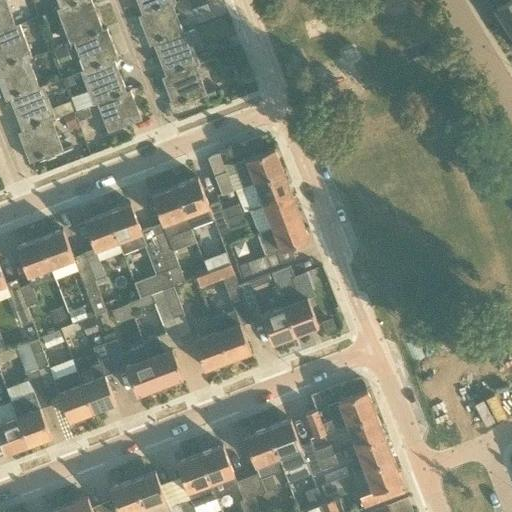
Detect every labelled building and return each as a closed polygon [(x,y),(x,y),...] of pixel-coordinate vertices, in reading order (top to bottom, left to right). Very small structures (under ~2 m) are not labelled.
[(15,25),(4,0),(0,0),(0,32),(20,25),(20,23),(15,25)] [(57,11),(86,0),(57,0),(60,7),(56,8),(57,11)] [(69,41),(103,28),(91,0),(86,0),(57,11),(69,41)] [(146,35),(179,22),(172,3),(176,2),(175,0),(136,0),(142,14),(138,15),(146,35)] [(206,0),(191,0),(188,1),(194,18),(211,11),(206,0)] [(511,33),(511,31),(511,0),(509,0),(496,8),(503,19),(500,21),(506,32),(510,30),(511,33)] [(183,31),(179,22),(146,35),(149,45),(153,43),(163,69),(196,56),(186,30),(183,31)] [(0,67),(32,55),(20,25),(0,32),(0,67)] [(118,57),(106,27),(103,28),(69,41),(70,43),(73,42),(83,68),(79,70),(80,72),(114,59),(118,57)] [(66,45),(53,50),(59,63),(71,58),(66,45)] [(208,52),(197,57),(199,63),(211,58),(208,52)] [(39,87),(28,59),(33,58),(32,55),(0,67),(0,85),(6,100),(43,86),(43,85),(39,87)] [(173,107),(207,94),(195,65),(199,64),(196,56),(163,69),(165,75),(162,77),(173,107)] [(92,102),(126,89),(114,59),(80,72),(92,102)] [(55,116),(43,86),(6,100),(6,102),(10,100),(21,129),(55,116)] [(141,119),(130,89),(126,90),(126,89),(92,102),(92,104),(97,102),(108,132),(141,119)] [(89,107),(75,112),(79,121),(92,116),(89,107)] [(73,112),(64,116),(69,127),(78,124),(73,112)] [(29,162),(63,149),(52,121),(56,119),(55,116),(21,129),(22,130),(18,132),(29,162)] [(261,137),(250,141),(254,153),(265,149),(261,137)] [(284,172),(274,147),(233,163),(223,163),(219,153),(208,157),(222,193),(242,185),(253,181),(254,183),(284,172)] [(252,209),(262,205),(292,194),(284,172),(254,183),(253,181),(242,185),(252,209)] [(209,206),(198,176),(175,185),(192,227),(214,218),(219,232),(230,228),(230,227),(226,218),(223,208),(220,202),(209,206)] [(184,279),(178,263),(168,236),(192,227),(175,185),(152,194),(166,231),(155,235),(174,283),(184,279)] [(292,194),(262,205),(271,227),(301,217),(292,194)] [(144,240),(141,230),(142,230),(130,202),(108,211),(119,241),(124,253),(147,244),(152,258),(162,288),(151,293),(151,294),(163,289),(173,285),(173,284),(174,283),(155,235),(144,240)] [(226,218),(242,213),(238,202),(223,208),(226,218)] [(86,256),(94,278),(105,274),(95,250),(119,241),(108,211),(84,220),(94,247),(84,251),(86,256)] [(230,227),(245,221),(242,213),(226,218),(230,227)] [(252,272),(281,261),(278,253),(283,251),(282,250),(309,238),(301,217),(271,227),(258,232),(266,254),(247,261),(252,272)] [(86,256),(75,260),(63,228),(40,237),(51,267),(55,277),(78,269),(95,313),(106,309),(94,278),(86,256)] [(28,276),(51,267),(40,237),(17,246),(28,276)] [(238,283),(230,262),(223,265),(209,270),(196,275),(200,286),(223,277),(229,295),(234,308),(211,317),(217,331),(227,359),(251,350),(237,314),(247,310),(240,291),(242,290),(239,283),(238,283)] [(300,298),(291,276),(294,275),(290,264),(272,270),(296,333),(318,324),(307,296),(300,298)] [(251,319),(262,315),(272,342),(296,333),(272,270),(271,271),(284,304),(262,313),(248,279),(239,283),(242,290),(240,291),(247,310),(251,319)] [(27,305),(20,286),(19,286),(17,282),(7,286),(22,324),(32,320),(27,305)] [(27,305),(37,301),(30,282),(20,286),(27,305)] [(181,335),(190,331),(173,285),(163,289),(181,335)] [(160,384),(183,376),(171,343),(181,339),(180,335),(181,335),(163,289),(151,294),(166,331),(143,340),(144,343),(149,357),(160,384)] [(114,294),(102,298),(106,309),(118,304),(114,294)] [(113,307),(118,319),(132,314),(128,302),(113,307)] [(62,305),(50,310),(54,321),(67,316),(62,305)] [(99,332),(94,317),(82,321),(87,336),(99,332)] [(204,368),(227,359),(217,331),(194,340),(204,368)] [(38,337),(27,341),(28,343),(45,386),(55,382),(54,379),(49,366),(39,339),(38,337)] [(137,393),(160,384),(149,357),(144,343),(121,351),(116,339),(106,343),(115,369),(126,365),(137,393)] [(4,349),(0,351),(0,361),(19,354),(29,379),(34,390),(45,386),(28,343),(27,341),(4,349)] [(93,410),(115,401),(105,373),(115,369),(106,343),(94,348),(100,362),(91,365),(95,377),(82,382),(93,410)] [(77,370),(54,379),(55,382),(69,419),(93,410),(82,382),(77,370)] [(347,423),(376,412),(367,389),(327,404),(332,418),(322,422),(317,408),(305,412),(314,435),(347,422),(347,423)] [(51,435),(34,390),(29,392),(11,400),(16,416),(18,415),(28,443),(51,435)] [(356,445),(384,434),(376,412),(347,423),(356,445)] [(0,448),(3,448),(4,452),(28,443),(18,415),(16,416),(0,422),(0,448)] [(267,427),(283,468),(306,459),(299,442),(290,418),(267,427)] [(254,494),(265,490),(260,477),(283,468),(267,427),(244,436),(258,472),(247,476),(254,494)] [(364,468),(393,457),(384,434),(356,445),(364,468)] [(310,438),(299,442),(306,459),(311,472),(322,468),(319,459),(315,450),(310,438)] [(254,494),(247,476),(237,480),(223,444),(200,453),(216,496),(235,489),(239,487),(243,499),(239,500),(243,511),(260,511),(254,494)] [(319,459),(334,453),(330,444),(315,450),(319,459)] [(196,511),(193,505),(216,496),(200,453),(176,462),(191,499),(181,502),(184,511),(196,511)] [(322,468),(337,463),(334,453),(319,459),(322,468)] [(364,507),(385,499),(381,488),(402,480),(393,457),(364,468),(373,490),(359,495),(364,507)] [(184,511),(181,502),(169,507),(155,470),(133,478),(144,507),(145,511),(184,511)] [(109,487),(117,511),(131,511),(144,507),(133,478),(109,487)] [(364,511),(411,511),(414,511),(408,495),(364,511)] [(94,511),(88,496),(65,504),(67,511),(94,511)] [(324,511),(337,511),(333,499),(322,503),(324,511)] [(324,511),(322,503),(307,509),(308,511),(324,511)]
